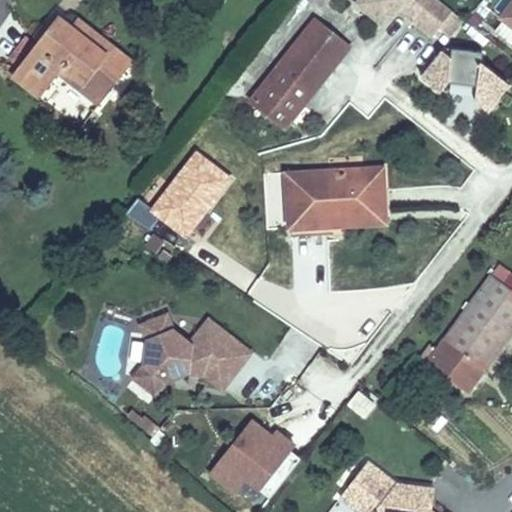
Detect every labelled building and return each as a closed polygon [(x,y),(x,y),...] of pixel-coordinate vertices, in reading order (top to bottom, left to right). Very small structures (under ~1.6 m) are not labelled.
[(345,0),(351,3),(346,11),(386,37),(409,0),(345,0)] [(420,0),(406,25),(434,41),(452,9),(435,0),(420,0)] [(511,5),(501,20),(511,28),(511,5)] [(58,18),(17,71),(44,93),(58,75),(63,69),(104,101),(132,65),(78,22),(72,29),(58,18)] [(316,23),(254,102),(285,127),(347,48),(316,23)] [(489,113),(509,85),(481,65),(482,56),(452,50),(445,53),(423,80),(441,95),(450,84),(478,89),(476,104),(489,113)] [(63,69),(58,75),(99,106),(104,101),(63,69)] [(44,93),(17,71),(12,77),(39,98),(44,93)] [(291,229),(333,227),(332,216),(384,213),(381,170),(288,176),(291,229)] [(332,216),(333,227),(345,226),(385,223),(384,213),(332,216)] [(333,227),(291,229),(292,239),(345,236),(345,226),(333,227)] [(467,394),(511,333),(511,292),(492,277),(434,355),(454,369),(447,379),(467,394)] [(181,376),(189,373),(205,375),(222,389),(249,355),(209,324),(191,346),(173,332),(167,317),(142,327),(148,342),(146,365),(135,378),(157,395),(167,382),(176,378),(174,373),(179,371),(181,376)] [(270,367),(304,380),(319,341),(285,328),(270,367)] [(427,364),(447,379),(454,369),(434,355),(427,364)] [(364,420),(376,404),(359,393),(348,408),(364,420)] [(469,409),(453,425),(495,465),(510,448),(469,409)] [(244,486),(269,504),(304,456),(251,419),(207,481),(234,500),(244,486)] [(359,511),(455,511),(449,507),(445,511),(436,511),(431,508),(434,504),(433,493),(424,494),(423,484),(399,487),(370,465),(343,499),(359,511)] [(424,494),(433,493),(432,483),(423,484),(424,494)]
